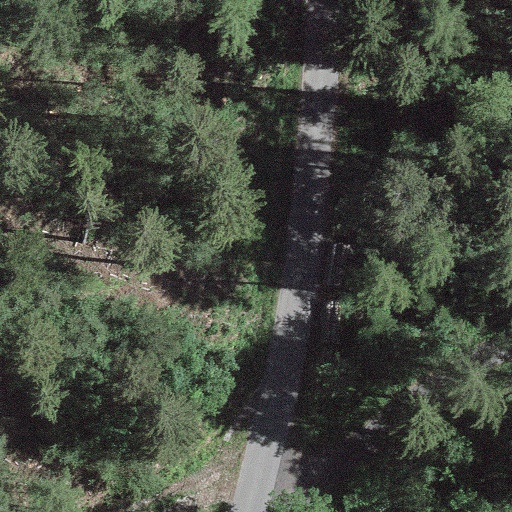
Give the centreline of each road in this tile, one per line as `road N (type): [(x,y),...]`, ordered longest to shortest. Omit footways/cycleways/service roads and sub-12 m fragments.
road 1 (unclassified): [(254,511),(298,343),(317,220),(327,0)]
road 2 (track): [(268,474),(338,447),(511,341)]
